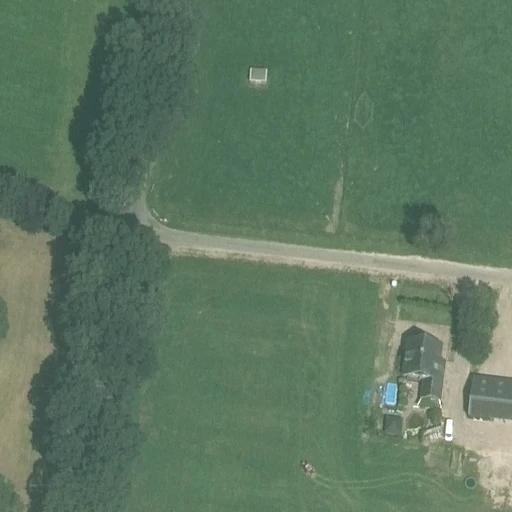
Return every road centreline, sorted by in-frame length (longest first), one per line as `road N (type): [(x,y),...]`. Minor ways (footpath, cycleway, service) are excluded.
road 1 (unclassified): [(511,280),(129,233)]
road 2 (unclassified): [(90,511),(129,233)]
road 3 (unclassified): [(129,233),(161,0)]
